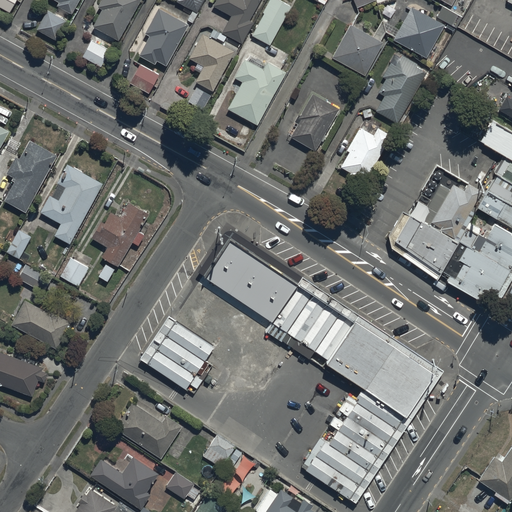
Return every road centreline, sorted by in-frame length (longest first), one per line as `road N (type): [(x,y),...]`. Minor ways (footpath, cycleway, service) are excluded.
road 1 (secondary): [(218,177),(355,257),(498,356)]
road 2 (residential): [(39,451),(218,177)]
road 3 (secondary): [(0,59),(218,177)]
road 4 (tertiary): [(498,356),(393,511)]
